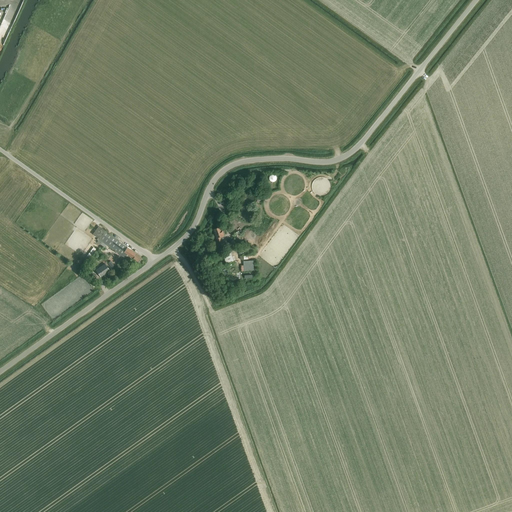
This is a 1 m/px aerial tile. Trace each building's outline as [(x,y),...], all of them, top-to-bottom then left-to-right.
[(220,236),(224,235),(223,233),(224,232),(223,230),(222,230),(221,227),(214,229),(217,238),(218,242),(222,241),(220,236)] [(106,245),(113,250),(127,259),(129,256),(138,262),(141,257),(119,241),(105,231),(97,242),(104,247),(106,245)] [(226,263),(234,261),(230,250),(223,253),(226,263)] [(211,264),(216,262),(223,259),(221,255),(209,260),(211,264)] [(100,277),(110,271),(105,264),(96,270),(100,277)]
